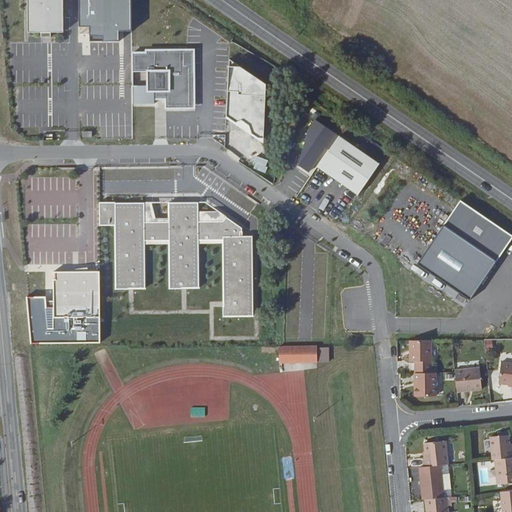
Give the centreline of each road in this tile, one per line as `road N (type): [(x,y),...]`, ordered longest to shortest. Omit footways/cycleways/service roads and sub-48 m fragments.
road 1 (residential): [(0,152),(214,155),(362,254),(375,282),(393,420)]
road 2 (secondary): [(511,200),(220,0)]
road 3 (tertiary): [(0,306),(18,511)]
